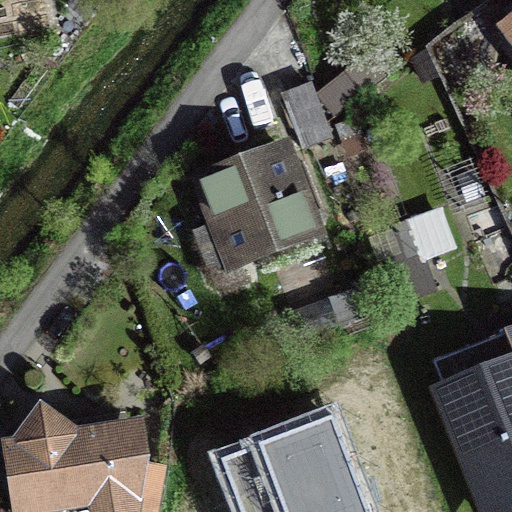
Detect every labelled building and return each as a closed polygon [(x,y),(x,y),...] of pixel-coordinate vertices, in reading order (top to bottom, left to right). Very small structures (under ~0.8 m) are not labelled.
[(511,17),(496,30),(511,50),(511,17)] [(409,59),(423,85),(439,77),(426,50),(409,59)] [(318,94),(335,117),(386,77),(369,55),(318,94)] [(333,140),(312,82),(280,94),(302,151),(333,140)] [(329,238),(291,140),(189,178),(208,227),(192,234),(215,293),(247,280),(243,271),(329,238)] [(456,250),(442,210),(385,229),(396,262),(393,263),(407,304),(437,293),(426,260),(456,250)] [(367,317),(357,289),(292,314),(303,341),(367,317)] [(511,511),(511,329),(433,361),(443,386),(429,391),(477,511),(511,511)] [(192,354),(201,366),(213,358),(203,345),(192,354)] [(206,451),(228,511),(381,511),(337,402),(206,451)] [(13,441),(1,443),(12,511),(79,511),(89,511),(88,511),(159,511),(168,467),(150,463),(144,420),(79,431),(40,404),(13,441)]
